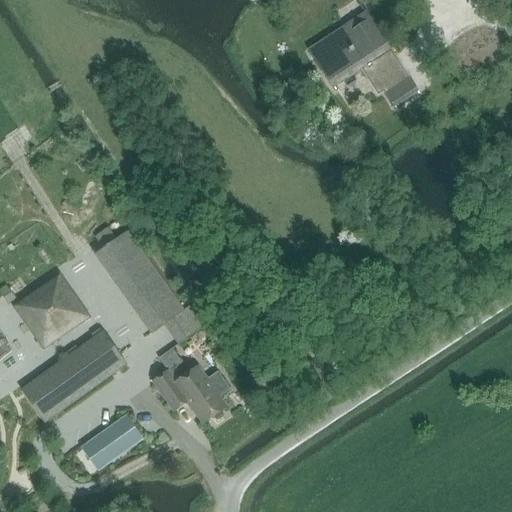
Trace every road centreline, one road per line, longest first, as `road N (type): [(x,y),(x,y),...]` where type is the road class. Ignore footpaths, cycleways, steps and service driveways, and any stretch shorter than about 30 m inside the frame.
road 1 (unclassified): [(229,511),(229,496),(267,458),(511,295)]
road 2 (track): [(183,438),(36,511)]
